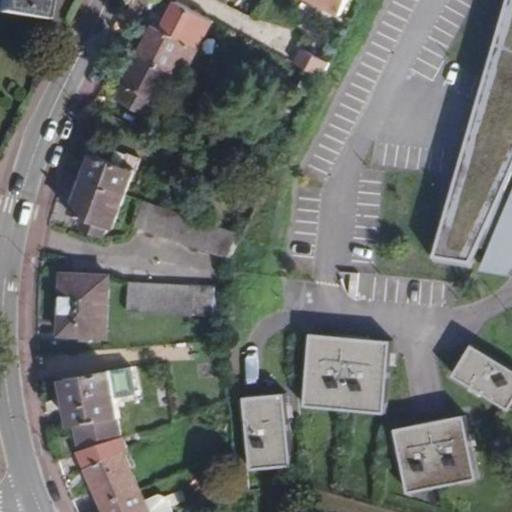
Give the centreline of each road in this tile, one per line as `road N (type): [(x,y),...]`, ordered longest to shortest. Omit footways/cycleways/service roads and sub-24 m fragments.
road 1 (tertiary): [(9,242),(3,351),(18,453),(38,508)]
road 2 (tertiary): [(106,0),(39,132),(9,242)]
